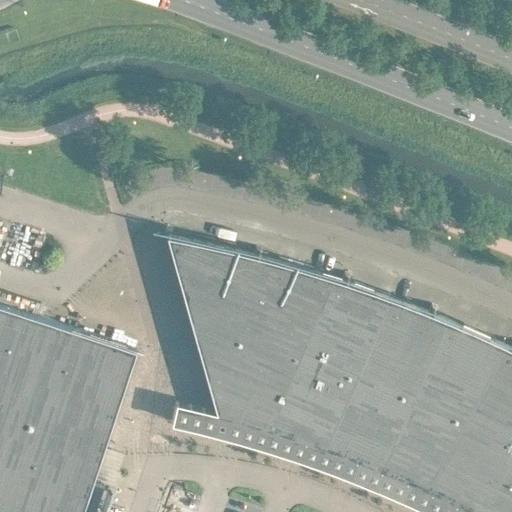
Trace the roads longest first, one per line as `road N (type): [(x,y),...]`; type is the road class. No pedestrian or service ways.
road 1 (unclassified): [(511,308),(354,244),(178,197),(77,237)]
road 2 (secondary): [(174,0),(511,129)]
road 3 (secondary): [(511,49),(374,0)]
